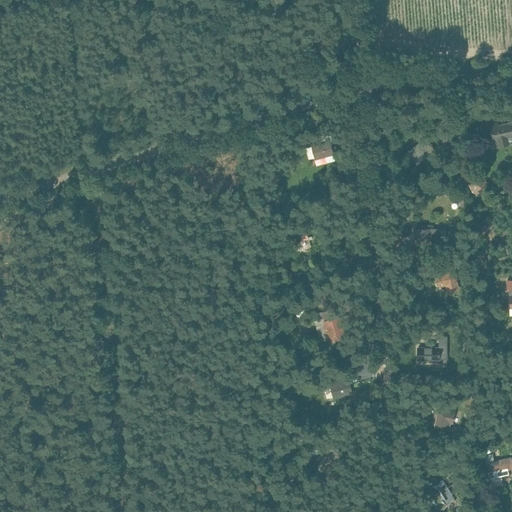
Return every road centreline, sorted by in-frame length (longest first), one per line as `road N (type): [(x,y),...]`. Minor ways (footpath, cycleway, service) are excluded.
road 1 (tertiary): [(511,76),(448,73),(388,82),(0,199)]
road 2 (track): [(352,0),(391,511)]
